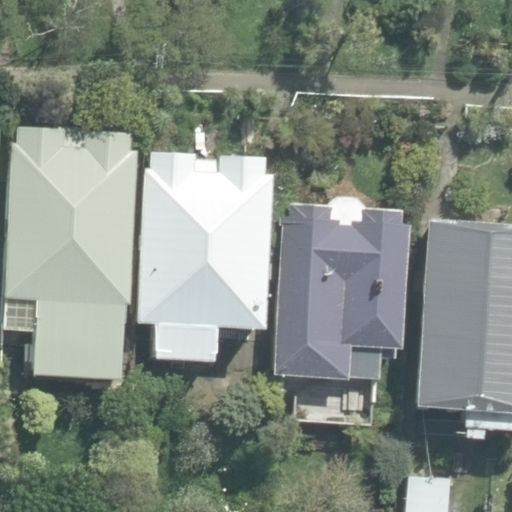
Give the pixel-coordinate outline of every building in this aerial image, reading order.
[(30,375),(116,379),(120,305),(125,305),(133,151),(127,151),(128,133),(14,127),(14,142),(10,142),(0,327),(0,328),(32,330),(30,375)] [(149,358),(208,361),(210,327),(259,330),(267,175),(259,175),(260,159),(215,157),(215,160),(193,159),(193,154),(147,152),(146,168),(142,168),(134,325),(150,326),(149,358)] [(270,375),(375,380),(375,359),(390,359),(390,349),(395,350),(406,224),(398,224),(397,212),(360,210),(352,200),(330,198),(321,206),(286,205),(285,214),(277,216),(276,225),(279,228),(270,375)] [(457,428),(511,432),(511,226),(426,219),(409,407),(459,411),(457,428)] [(401,511),(446,511),(450,479),(406,474),(401,511)]
